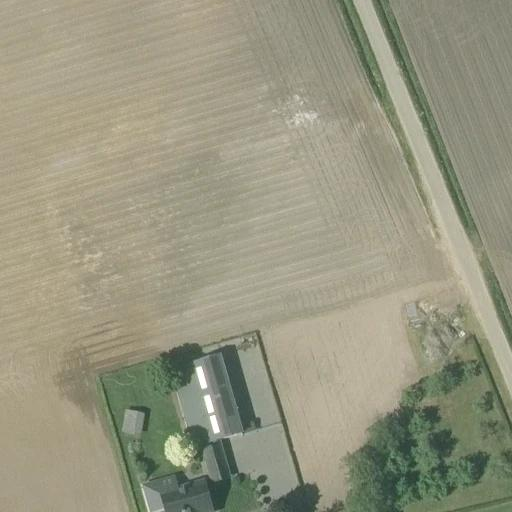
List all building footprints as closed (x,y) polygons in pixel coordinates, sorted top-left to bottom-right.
[(198,163),(62,195),(88,307),(402,233),(393,192),(375,197),(369,170),(245,199),(242,187),(217,192),(221,210),(210,212),(198,163)] [(276,341),(313,511),(319,511),(355,504),(341,442),(349,441),(346,430),(341,431),(339,423),(395,411),(374,319),(276,341)] [(196,348),(207,348),(207,326),(196,326),(196,348)] [(192,450),(244,436),(221,357),(169,372),(192,450)] [(145,436),(148,413),(134,412),(132,435),(145,436)] [(225,458),(222,446),(201,452),(204,463),(225,458)] [(212,511),(204,484),(188,489),(187,487),(160,495),(165,511),(212,511)]
